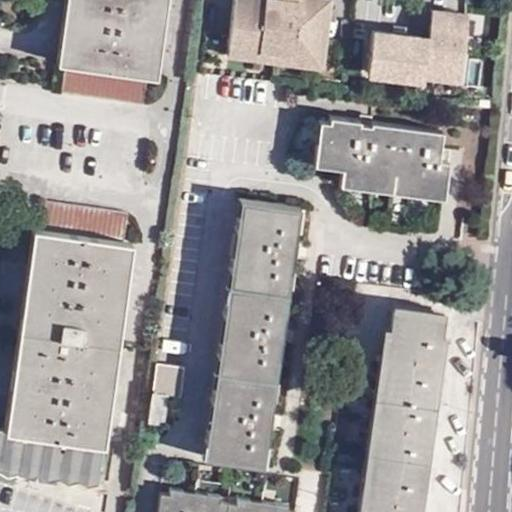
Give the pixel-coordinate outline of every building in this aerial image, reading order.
[(73,0),(65,64),(146,75),(156,0),(73,0)] [(257,50),(256,59),(323,67),(331,0),(232,0),(227,46),(257,50)] [(460,79),(469,14),(431,9),(428,36),(371,29),(366,73),(423,79),(423,74),(460,79)] [(226,55),(256,59),(257,50),(227,46),(226,55)] [(147,76),(64,64),(61,92),(143,104),(147,76)] [(439,147),(441,129),(370,120),(370,116),(359,115),(359,118),(329,114),(328,120),(319,119),(313,163),(341,167),(338,183),(432,195),(442,196),(449,149),(439,147)] [(262,465),(299,205),(238,196),(202,457),(262,465)] [(127,211),(44,199),(41,227),(123,239),(127,211)] [(12,431),(0,429),(0,469),(108,485),(114,445),(94,442),(109,341),(108,341),(122,240),(41,228),(12,431)] [(21,298),(29,256),(11,253),(3,295),(21,298)] [(415,511),(442,317),(392,310),(363,511),(415,511)] [(155,361),(147,422),(161,424),(166,393),(178,395),(183,365),(155,361)] [(159,491),(155,511),(294,511),(295,510),(286,509),(287,503),(236,496),(235,502),(219,500),(220,494),(170,486),(169,492),(159,491)]
